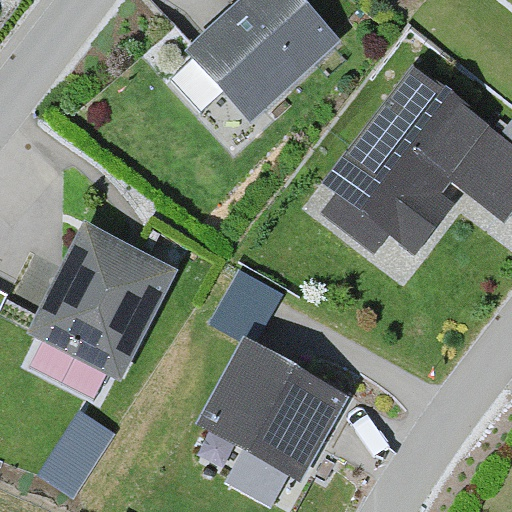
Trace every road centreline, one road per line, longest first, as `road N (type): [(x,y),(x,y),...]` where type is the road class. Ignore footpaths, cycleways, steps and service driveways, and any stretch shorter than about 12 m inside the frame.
road 1 (residential): [(391,511),(511,343)]
road 2 (residential): [(84,0),(0,108)]
